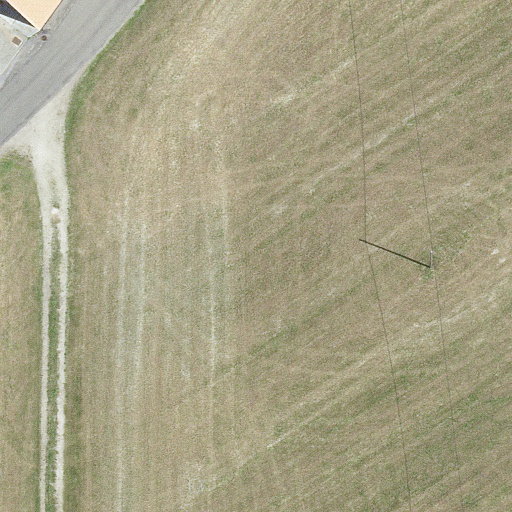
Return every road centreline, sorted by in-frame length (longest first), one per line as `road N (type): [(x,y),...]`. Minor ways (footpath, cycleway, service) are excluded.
road 1 (track): [(27,96),(57,211),(52,511)]
road 2 (unclassified): [(115,0),(0,122)]
